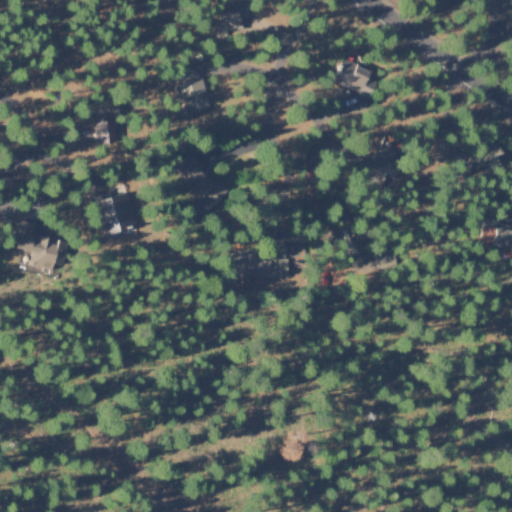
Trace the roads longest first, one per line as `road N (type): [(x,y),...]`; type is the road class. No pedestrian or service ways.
road 1 (residential): [(307,0),(272,77),(264,121),(279,157),(295,161),(316,152),(311,117),(272,77)]
road 2 (track): [(0,428),(48,442),(185,511)]
road 3 (residential): [(381,0),(511,85)]
